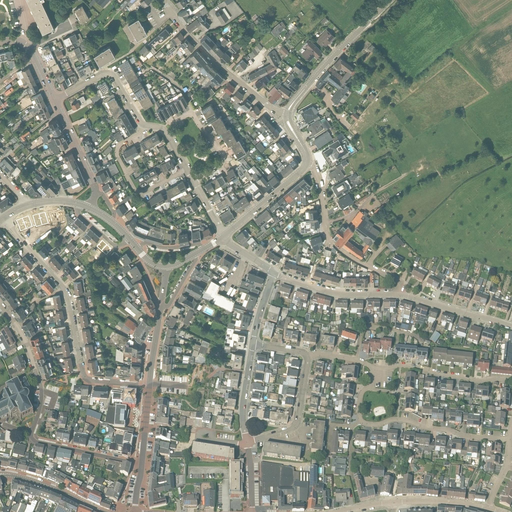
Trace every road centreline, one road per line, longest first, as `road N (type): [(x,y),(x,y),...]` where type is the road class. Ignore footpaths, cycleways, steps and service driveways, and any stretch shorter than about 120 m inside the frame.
road 1 (residential): [(149,385),(85,379),(66,294),(4,217)]
road 2 (residential): [(509,440),(405,420),(359,421),(372,366)]
road 3 (residential): [(397,295),(396,280),(329,238),(317,176),(306,164)]
road 4 (unclassified): [(287,114),(219,66),(161,0)]
road 5 (tertiary): [(287,114),(389,0)]
road 6 (residential): [(511,379),(372,366)]
road 7 (residential): [(186,169),(135,190),(116,149),(144,125)]
road 8 (residential): [(397,295),(329,293),(274,273)]
road 9 (residential): [(246,442),(296,425),(309,353)]
